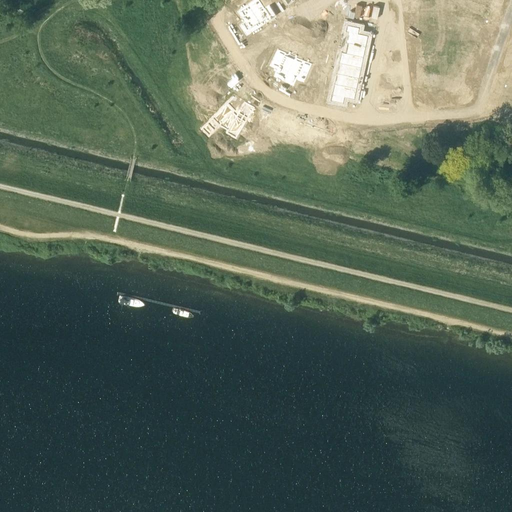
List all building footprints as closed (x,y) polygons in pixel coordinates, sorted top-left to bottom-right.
[(259,0),(256,0),(248,6),(256,17),(260,23),(270,16),(272,19),(277,15),(271,6),(266,10),(259,0)] [(409,0),(412,25),(438,23),(434,0),(409,0)] [(479,0),(477,0),(470,22),(494,31),(502,10),(479,0)] [(251,33),(249,30),(260,23),(256,17),(248,6),(238,13),(245,24),(240,28),(246,37),(251,33)] [(348,31),(352,32),(350,43),(366,46),(369,36),(359,34),(361,28),(349,25),(348,31)] [(461,48),(486,57),(494,34),(468,25),(461,48)] [(440,27),(412,28),(414,55),(442,54),(440,27)] [(209,63),(195,43),(164,67),(178,89),(209,63)] [(347,54),(364,57),(366,46),(350,43),(347,54)] [(347,54),(345,64),(362,68),(364,57),(347,54)] [(277,73),(274,79),(284,84),(294,62),(277,55),(270,70),(277,73)] [(305,85),(312,70),(294,62),(284,84),(294,88),(297,81),(305,85)] [(343,75),(360,79),(362,68),(345,64),(343,75)] [(229,88),(216,69),(185,94),(199,117),(229,88)] [(511,74),(505,71),(498,91),(511,96),(511,74)] [(341,86),(357,89),(360,79),(343,75),(341,86)] [(468,79),(447,81),(449,102),(470,101),(468,79)] [(445,81),(419,83),(421,105),(448,103),(445,81)] [(333,101),(344,104),(346,97),(355,99),(357,89),(341,86),(338,96),(334,95),(333,101)] [(511,99),(497,93),(491,110),(508,116),(511,105),(511,99)] [(250,115),(233,98),(204,128),(228,155),(250,115)] [(281,127),(260,120),(238,158),(268,168),(281,127)] [(314,136),(292,130),(280,170),(306,176),(314,136)] [(347,142),(326,138),(314,178),(338,184),(347,142)]
